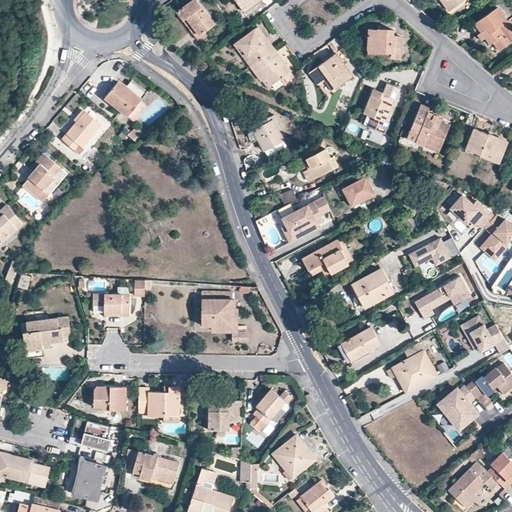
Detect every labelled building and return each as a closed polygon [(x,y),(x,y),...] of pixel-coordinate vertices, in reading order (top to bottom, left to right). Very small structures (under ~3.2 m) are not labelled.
[(183,18),(187,16),(200,34),(214,23),(196,0),(191,0),(177,10),(183,18)] [(235,0),(243,10),(257,0),(235,0)] [(442,0),(449,10),(461,0),(442,0)] [(507,19),(497,6),(473,24),(483,38),(485,36),(490,43),(494,41),(500,49),(511,40),(511,28),(506,20),(507,19)] [(197,36),(200,34),(187,16),(183,18),(186,22),(197,36)] [(273,47),(256,24),(234,41),(250,64),(273,47)] [(399,57),(400,36),(392,35),(392,29),(369,28),(368,52),(391,53),(391,56),(399,57)] [(250,64),(267,87),(283,76),(287,80),(294,75),(273,47),(250,64)] [(352,75),(335,52),(316,66),(324,77),(333,89),(352,75)] [(324,77),(316,66),(309,71),(316,82),(324,77)] [(388,103),(393,104),(399,86),(387,81),(383,92),(391,95),(388,103)] [(140,100),(137,98),(117,82),(104,97),(127,116),(140,100)] [(383,92),(372,88),(363,111),(369,113),(372,114),(386,120),(393,104),(388,103),(391,95),(383,92)] [(127,116),(134,122),(148,106),(140,100),(127,116)] [(420,103),(406,137),(439,150),(450,124),(441,121),(443,117),(427,111),(429,106),(420,103)] [(62,139),(77,152),(100,124),(85,111),(62,139)] [(372,114),(368,124),(383,129),(386,120),(372,114)] [(275,120),(256,130),(268,152),(287,142),(275,120)] [(135,140),(143,133),(136,126),(127,134),(135,140)] [(499,161),(507,141),(474,127),(465,147),(499,161)] [(372,130),(369,139),(382,143),(385,134),(372,130)] [(334,157),(332,159),(324,144),(305,153),(314,169),(319,179),(340,168),(334,157)] [(47,155),(43,152),(30,165),(35,169),(47,155)] [(47,155),(35,169),(22,183),(42,201),(48,194),(44,190),(50,183),(53,180),(58,184),(67,172),(47,155)] [(311,183),(319,179),(314,169),(306,173),(311,183)] [(345,191),(353,207),(376,195),(368,179),(345,191)] [(44,190),(48,194),(55,187),(50,183),(44,190)] [(296,197),(290,187),(279,193),(284,203),(296,197)] [(410,199),(415,207),(432,198),(427,190),(410,199)] [(451,205),(459,196),(454,191),(445,200),(451,205)] [(320,213),(319,211),(329,207),(324,194),(281,216),(284,223),(288,230),(285,232),(290,240),(317,225),(316,222),(315,219),(321,216),(320,213)] [(483,227),(493,216),(475,200),(471,204),(461,194),(459,196),(451,205),(449,207),(455,212),(465,222),(468,218),(472,221),(470,223),(473,226),(476,223),(481,228),(483,227)] [(0,214),(9,207),(7,204),(0,209),(0,214)] [(0,237),(2,240),(23,222),(9,207),(0,214),(0,237)] [(450,218),(455,212),(449,207),(444,213),(450,218)] [(39,213),(33,218),(39,224),(45,218),(39,213)] [(505,243),(511,235),(511,226),(504,219),(502,222),(494,215),(493,216),(483,227),(490,234),(492,235),(489,239),(487,237),(478,246),(492,259),(506,244),(505,243)] [(460,254),(452,238),(444,242),(442,237),(410,254),(416,267),(430,259),(434,260),(437,266),(460,254)] [(304,259),(310,271),(326,262),(331,272),(334,277),(352,267),(350,264),(355,261),(342,238),(304,259)] [(313,276),(323,271),(326,275),(331,272),(326,262),(310,271),(313,276)] [(6,279),(11,285),(19,267),(12,265),(6,279)] [(353,282),(365,305),(392,290),(380,267),(353,282)] [(28,290),(32,277),(23,274),(22,276),(19,287),(28,290)] [(471,296),(460,276),(414,301),(424,320),(434,314),(432,309),(451,299),(454,305),(471,296)] [(146,280),(135,280),(135,294),(145,294),(146,280)] [(229,291),(202,291),(202,324),(211,324),(230,324),(231,305),(231,301),(229,301),(229,291)] [(105,306),(104,312),(122,313),(122,316),(130,316),(130,295),(94,294),(93,305),(105,306)] [(247,341),(247,330),(234,329),(234,305),(231,305),(230,324),(211,324),(211,330),(231,331),(231,341),(247,341)] [(484,350),(505,338),(497,324),(488,329),(480,315),(462,325),(475,347),(479,345),(481,344),(484,350)] [(73,337),(70,317),(28,322),(30,332),(26,333),(28,351),(46,349),(45,344),(66,341),(65,338),(73,337)] [(341,342),(351,359),(380,342),(370,325),(341,342)] [(423,349),(419,341),(403,349),(408,357),(423,349)] [(47,356),(46,349),(28,351),(29,359),(47,356)] [(437,374),(427,356),(423,349),(408,357),(392,365),(386,368),(386,369),(389,374),(390,376),(396,373),(400,371),(410,389),(437,374)] [(442,374),(450,369),(446,360),(437,365),(442,374)] [(511,392),(511,375),(504,366),(497,372),(496,370),(484,380),(483,378),(477,383),(486,394),(485,395),(488,399),(495,393),(494,392),(498,389),(506,398),(511,392)] [(410,389),(400,371),(396,373),(406,391),(410,389)] [(0,378),(0,409),(1,409),(5,391),(7,391),(9,382),(3,381),(4,379),(0,378)] [(217,381),(217,390),(226,390),(226,400),(228,400),(229,399),(229,381),(217,381)] [(486,394),(477,383),(476,382),(467,389),(476,399),(478,401),(485,395),(486,394)] [(126,409),(126,386),(96,385),(94,388),(94,407),(98,407),(98,408),(109,408),(109,409),(126,409)] [(168,385),(168,391),(147,391),(147,387),(137,387),(136,408),(136,412),(144,412),(144,415),(163,416),(163,414),(179,414),(180,386),(168,385)] [(476,413),(469,405),(476,399),(467,389),(466,387),(459,393),(457,390),(439,406),(445,413),(447,411),(457,422),(454,425),(460,431),(474,420),(472,417),(474,415),(476,413)] [(279,395),(271,388),(256,405),(258,408),(253,414),(255,416),(265,424),(285,400),(287,402),(292,396),(284,389),(279,395)] [(228,429),(228,423),(228,400),(226,400),(226,390),(217,390),(206,390),(206,399),(208,399),(207,429),(228,429)] [(228,423),(241,422),(242,399),(229,399),(228,400),(228,423)] [(22,422),(24,413),(17,411),(15,420),(22,422)] [(265,424),(255,416),(250,422),(260,431),(265,424)] [(107,439),(110,427),(110,424),(87,418),(80,445),(107,452),(110,440),(107,439)] [(272,452),(292,477),(315,458),(296,434),(272,452)] [(215,444),(200,440),(198,448),(212,453),(215,444)] [(125,467),(132,469),(137,450),(127,448),(125,467)] [(34,462),(35,459),(0,450),(0,473),(47,486),(52,467),(34,462)] [(174,478),(178,462),(146,452),(137,450),(132,469),(140,472),(139,475),(151,479),(151,478),(152,472),(174,478)] [(241,462),(241,451),(232,451),(232,460),(241,462)] [(96,452),(95,460),(110,462),(111,454),(96,452)] [(494,464),(496,466),(490,471),(502,483),(508,489),(511,485),(511,478),(510,477),(511,475),(511,458),(506,452),(494,464)] [(74,496),(100,503),(109,468),(83,461),(74,496)] [(480,461),(473,468),(480,476),(488,468),(480,461)] [(200,511),(203,507),(205,501),(229,508),(233,496),(204,487),(206,481),(213,483),(217,472),(201,467),(186,511),(200,511)] [(450,491),(464,505),(476,493),(487,483),(494,490),(502,483),(490,471),(488,468),(480,476),(473,468),(450,491)] [(152,472),(151,478),(173,483),(174,478),(152,472)] [(327,489),(320,480),(300,496),(312,511),(311,511),(325,511),(328,510),(323,503),(333,494),(328,487),(327,489)] [(294,486),(287,492),(292,497),(299,492),(294,486)] [(256,488),(249,487),(269,506),(272,504),(256,488)] [(57,511),(58,510),(55,509),(33,503),(32,502),(33,496),(17,492),(15,500),(21,501),(18,511),(57,511)] [(464,505),(468,508),(480,497),(476,493),(464,505)] [(33,503),(55,509),(57,501),(35,495),(33,503)] [(300,496),(296,499),(305,511),(311,511),(312,511),(300,496)] [(205,501),(203,507),(218,511),(228,511),(229,508),(205,501)]
